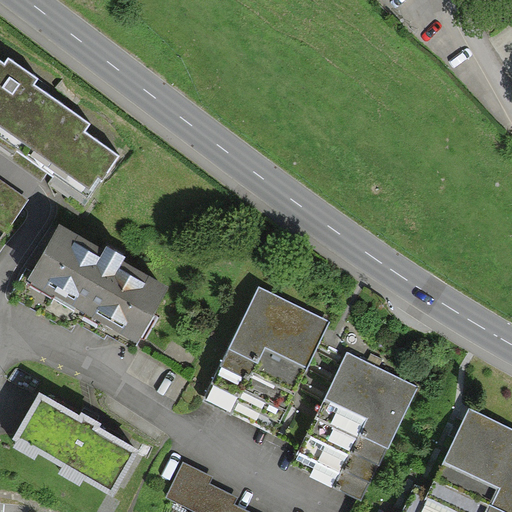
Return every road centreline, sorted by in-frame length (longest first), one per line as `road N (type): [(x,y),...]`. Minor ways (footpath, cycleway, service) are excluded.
road 1 (primary): [(25,0),(300,207),(511,344)]
road 2 (residential): [(0,360),(16,345),(55,350),(329,511)]
road 3 (unknown): [(0,294),(9,262),(36,221),(35,185),(0,164)]
